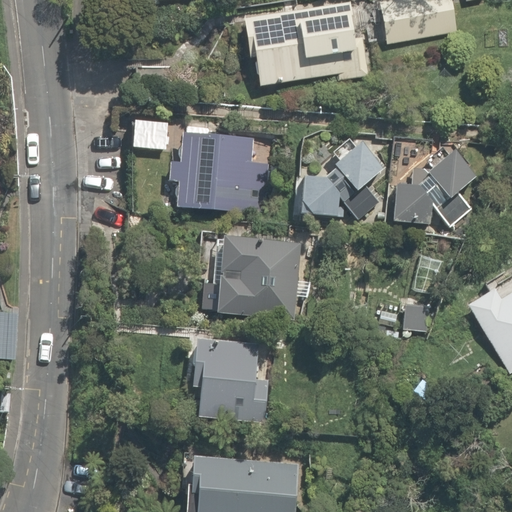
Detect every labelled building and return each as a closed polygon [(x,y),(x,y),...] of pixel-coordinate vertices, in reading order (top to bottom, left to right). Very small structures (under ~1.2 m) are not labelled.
[(348,0),(333,0),(233,16),(244,90),(360,72),(348,0)] [(447,0),(374,0),(368,2),(382,50),(456,28),(447,0)] [(193,145),(174,144),(173,207),(198,207),(197,215),(247,216),(249,129),(194,127),(193,145)] [(377,168),(344,143),(316,177),(291,174),(290,211),(339,219),(377,168)] [(290,242),(209,238),(205,308),(286,312),(290,242)] [(491,285),(462,305),(507,373),(511,369),(511,285),(498,296),(491,285)] [(0,362),(11,363),(10,312),(0,311),(0,362)] [(252,341),(182,338),(180,386),(188,386),(187,420),(262,423),(264,380),(250,380),(252,341)] [(175,454),(172,490),(179,490),(177,511),(285,511),(289,463),(175,454)]
